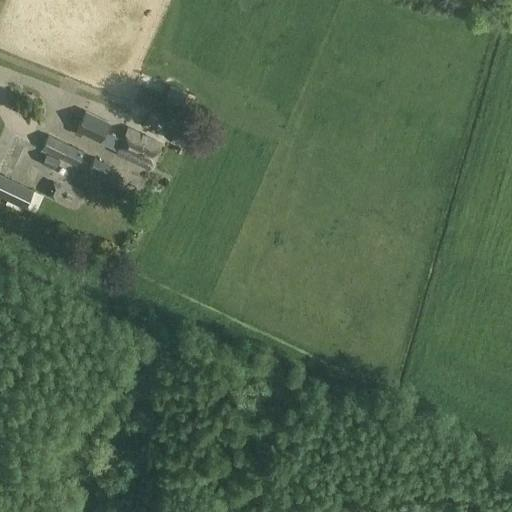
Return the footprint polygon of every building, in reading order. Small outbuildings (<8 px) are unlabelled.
[(153,87),(152,72),(137,73),(138,88),(153,87)] [(195,95),(170,84),(164,97),(180,104),(190,108),(195,95)] [(104,130),(108,121),(86,111),(78,130),(120,149),(118,154),(149,168),(160,144),(129,130),(125,139),(104,130)] [(164,135),(177,140),(183,126),(171,121),(164,135)] [(77,165),(84,151),(49,135),(43,149),(77,165)] [(46,154),(42,164),(55,169),(59,159),(46,154)] [(89,169),(107,176),(112,166),(94,158),(89,169)] [(0,195),(24,207),(33,188),(0,172),(0,195)] [(47,194),(55,198),(61,185),(53,181),(47,194)]
